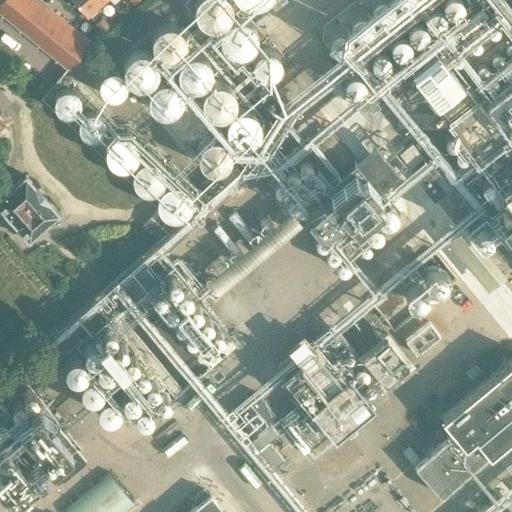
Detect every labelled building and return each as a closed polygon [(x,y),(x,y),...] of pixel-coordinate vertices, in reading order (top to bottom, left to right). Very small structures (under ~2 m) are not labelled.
[(39,0),(0,0),(0,9),(67,66),(88,40),(39,0)] [(100,0),(75,0),(87,12),(100,0)] [(229,9),(230,3),(229,0),(193,0),(193,3),(194,9),(197,14),(201,18),(206,21),(212,21),(217,20),(222,18),(226,14),(229,9)] [(368,0),(369,2),(372,6),(375,9),(380,11),(384,11),(388,9),(392,6),(394,2),(394,0),(368,0)] [(391,32),(386,36),(387,37),(402,56),(407,62),(426,86),(451,118),(456,124),(474,147),(475,149),(476,151),(480,156),(491,170),(503,184),(510,193),(511,196),(511,13),(501,0),(432,0),(425,5),(394,30),(391,32)] [(373,11),(371,7),(369,4),(365,2),(361,1),(357,2),(353,4),(350,7),(348,11),(347,15),(348,19),(351,23),(354,26),(358,28),(363,28),(367,26),(371,23),(373,19),(374,15),(373,11)] [(256,33),(255,27),(253,22),(248,18),(243,15),(237,14),(232,15),(227,18),(223,22),(220,28),(219,34),(221,39),(223,44),(228,48),(233,50),(238,51),(244,50),(249,47),(253,43),(255,38),(256,33)] [(94,19),(100,27),(105,23),(98,16),(94,19)] [(186,43),(187,38),(186,32),(184,27),(180,23),(176,20),(171,18),(165,18),(160,20),(155,23),(151,27),(149,32),(148,37),(149,43),(151,48),(155,52),(159,55),(165,57),(170,57),(176,55),(180,53),(184,48),(186,43)] [(351,27),(349,23),(346,20),(342,18),(338,18),(334,18),(330,20),(327,23),(326,27),(325,31),(326,36),(328,40),(332,43),(336,44),(340,44),(345,43),(348,40),(351,36),(351,31),(351,27)] [(283,65),(284,60),(283,54),(280,49),(276,45),(270,43),(264,43),(258,45),(254,48),(250,54),(249,59),(250,65),(253,70),(256,74),(261,76),(267,77),(272,76),(277,74),(281,70),(283,65)] [(156,70),(156,65),(156,60),(153,55),(150,51),(145,49),(140,48),(135,49),(130,51),(126,55),(124,59),(123,64),(123,70),(126,74),(129,78),(134,81),(139,82),(144,81),(149,79),(153,75),(156,70)] [(210,65),(209,59),(206,55),(202,51),(197,50),(191,49),(186,51),(182,54),(179,59),(177,64),(177,69),(179,74),(183,79),(188,82),(193,83),(199,82),(204,80),(208,75),(210,70),(210,65)] [(126,82),(125,77),(123,73),(119,69),(114,67),(109,67),(104,69),(100,72),(98,76),(96,81),(97,86),(99,90),(102,94),(106,96),(111,97),(116,96),(120,94),(123,91),(125,87),(126,82)] [(235,85),(276,134),(291,116),(253,70),(235,85)] [(181,98),(182,93),(181,88),(178,82),(174,78),(169,76),(163,75),(157,76),(152,79),(148,84),(146,89),(146,95),(147,101),(149,105),(153,108),(158,111),(162,112),(167,111),(172,110),(176,107),(179,103),(181,98)] [(234,100),(235,95),(234,89),(231,84),(227,81),(221,79),(216,78),(210,80),(206,84),(203,89),(202,94),(202,99),(205,104),(208,108),(213,110),(218,111),(223,110),(228,108),(231,105),(234,100)] [(80,94),(78,91),(75,88),(71,86),(67,85),(63,86),(59,88),(56,91),(55,94),(54,99),(55,103),(57,107),(61,110),(65,112),(69,112),(74,110),(77,107),(80,103),(80,99),(80,94)] [(206,123),(206,117),(204,112),(200,108),(196,105),(190,104),(185,104),(180,107),(176,110),(173,115),(172,120),(173,126),(175,130),(179,134),(183,137),(188,138),(193,137),(198,135),(202,132),(205,128),(206,123)] [(260,130),(260,124),(259,118),(256,113),(251,109),(246,107),(240,107),(234,109),(229,113),(226,118),(225,124),(226,130),(228,134),(232,138),(237,141),(243,142),(248,141),(253,138),(257,134),(260,130)] [(104,121),(103,117),(101,113),(97,109),(93,108),(88,108),(84,109),(80,112),(78,116),(77,121),(77,125),(79,129),(82,132),(86,134),(90,135),(94,134),(98,132),(101,129),(103,125),(104,121)] [(137,149),(138,143),(137,137),(134,132),(129,128),(124,126),(118,126),(112,128),(107,132),(104,137),(103,142),(104,148),(106,153),(110,157),(115,160),(120,161),(126,160),(131,157),(135,153),(137,149)] [(306,149),(326,173),(350,154),(330,130),(306,149)] [(232,150),(231,144),(228,139),(224,135),(218,132),(212,132),(206,134),(201,137),(198,142),(196,148),(196,154),(199,159),(202,163),(206,166),(211,168),(216,168),(222,167),(226,164),(229,160),(232,155),(232,150)] [(352,226),(386,198),(375,185),(395,168),(374,142),(320,186),(352,226)] [(164,173),(164,168),(163,163),(161,159),(158,155),(154,153),(149,152),(144,152),(140,153),(136,156),(133,159),(131,164),(130,168),(131,173),(133,178),(136,181),(140,184),(145,185),(150,185),(155,184),(159,181),(162,177),(164,173)] [(435,160),(426,168),(414,177),(433,199),(453,182),(435,160)] [(0,195),(0,206),(29,239),(58,211),(49,200),(51,198),(36,183),(34,184),(25,175),(0,195)] [(192,193),(191,187),(189,182),(184,178),(179,175),(173,175),(168,176),(163,178),(159,182),(156,188),(155,193),(157,199),(159,204),(163,208),(169,210),(174,211),(180,210),(185,208),(189,203),(191,198),(192,193)] [(385,335),(361,354),(384,382),(407,363),(385,335)] [(330,430),(333,434),(373,401),(348,371),(340,377),(314,345),(297,359),(280,371),(306,402),(285,419),(309,448),(330,430)] [(511,433),(511,358),(443,416),(451,426),(445,431),(448,435),(415,464),(440,494),(511,433)] [(249,401),(237,411),(255,433),(268,423),(269,422),(267,419),(275,412),(259,393),(249,401)] [(0,429),(0,479),(10,492),(49,459),(53,464),(75,446),(36,399),(0,429)] [(270,423),(251,439),(274,467),(284,459),(268,440),(277,433),(270,423)] [(224,511),(209,493),(186,511),(224,511)]
